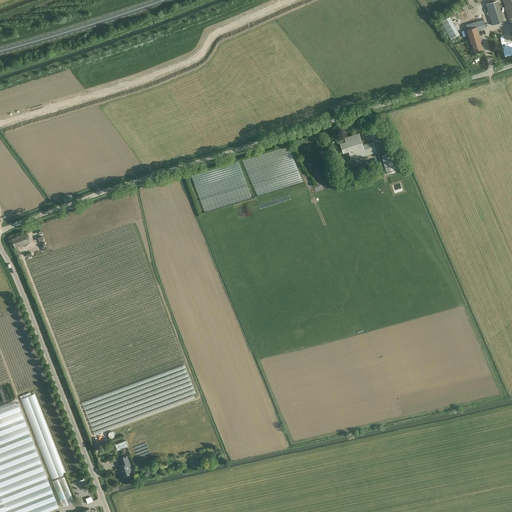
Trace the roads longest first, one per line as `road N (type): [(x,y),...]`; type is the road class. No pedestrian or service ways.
road 1 (unclassified): [(0,229),(511,65)]
road 2 (unclassified): [(108,511),(0,244)]
road 3 (primary): [(0,52),(169,0)]
